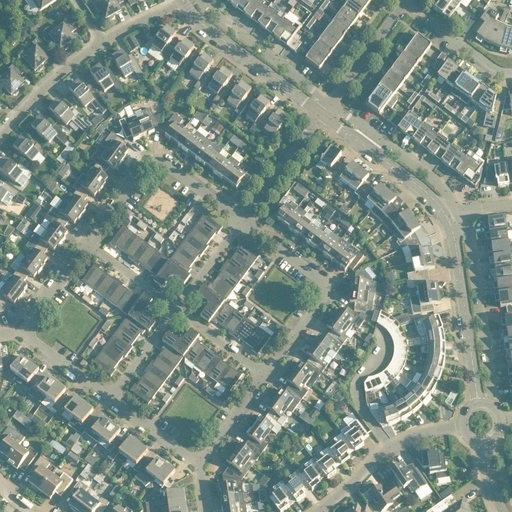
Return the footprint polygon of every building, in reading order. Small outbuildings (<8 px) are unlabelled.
[(30,0),(39,13),(56,2),(55,0),(56,0),(30,0)] [(106,21),(107,20),(108,21),(110,21),(114,19),(115,17),(114,16),(121,12),(117,6),(123,2),(122,0),(107,0),(98,5),(106,21)] [(245,13),(254,0),(232,0),(231,2),(230,2),(229,4),(236,9),(238,7),(245,12),(245,13)] [(260,24),(270,10),(272,7),(272,6),(271,7),(266,4),(264,6),(256,0),(254,0),(245,13),(245,12),(243,14),(251,20),(252,18),(259,23),(260,24)] [(293,9),(297,4),(291,0),(288,5),(293,9)] [(351,0),(344,9),(358,19),(360,17),(362,14),(360,13),(362,11),(363,12),(364,10),(360,7),(351,0)] [(369,0),(351,0),(360,7),(364,10),(366,8),(365,7),(366,5),(367,6),(371,1),(369,0)] [(461,5),(454,0),(442,0),(441,3),(455,13),(461,5)] [(472,0),(471,0),(454,0),(461,5),(465,9),(472,0)] [(458,16),(455,13),(441,3),(436,9),(435,8),(433,11),(437,14),(438,14),(452,24),(458,16)] [(344,9),(338,18),(351,27),(353,25),(352,24),(353,23),(354,24),(358,19),(344,9)] [(274,34),(284,21),(287,18),(286,17),(285,18),(281,14),(279,17),(270,10),(260,24),(259,23),(258,25),(265,31),(267,29),(274,34)] [(492,46),(500,28),(496,26),(494,24),(498,18),(488,11),(480,22),(484,26),(476,36),(484,42),(492,46)] [(296,35),(300,30),(301,28),(300,28),(300,29),(295,25),(299,20),(290,14),(285,21),(284,21),(274,34),(272,36),(280,41),(281,40),(288,45),(287,47),(294,38),(296,35)] [(338,18),(332,26),(345,36),(349,31),(347,30),(349,28),(350,29),(351,27),(338,18)] [(64,27),(57,32),(51,37),(47,31),(44,34),(44,37),(45,41),(48,43),(52,44),(54,43),(60,51),(61,50),(62,51),(64,52),(68,49),(68,46),(74,41),(70,35),(75,31),(68,21),(62,25),(64,27)] [(466,35),(472,26),(467,22),(460,31),(466,35)] [(332,26),(325,35),(338,44),(340,42),(339,42),(340,40),(341,41),(345,36),(332,26)] [(160,57),(164,60),(171,51),(167,48),(172,42),(171,41),(176,35),(167,28),(162,34),(161,34),(156,41),(157,41),(152,47),(162,55),(160,57)] [(508,51),(511,35),(511,31),(504,30),(500,28),(492,46),(500,49),(508,51)] [(424,29),(421,33),(427,37),(430,33),(424,29)] [(325,35),(318,43),(332,53),(336,48),(334,47),(336,46),(337,46),(338,44),(325,35)] [(431,46),(418,36),(414,41),(416,42),(414,44),(413,43),(412,45),(425,55),(431,46)] [(302,44),(298,42),(294,38),(287,47),(295,53),(302,44)] [(43,56),(48,51),(37,39),(32,44),(36,49),(24,60),(35,73),(36,72),(37,72),(39,73),(42,70),(42,67),(48,61),(43,56)] [(175,54),(171,51),(164,60),(169,63),(167,66),(175,72),(178,67),(180,68),(185,62),(190,55),(189,55),(194,49),(185,42),(180,48),(175,54)] [(318,43),(312,52),(325,62),(327,60),(326,59),(327,57),(328,58),(332,53),(318,43)] [(425,55),(412,45),(410,47),(411,48),(410,50),(409,49),(404,55),(418,65),(425,55)] [(130,63),(127,59),(122,52),(112,58),(116,65),(116,66),(120,73),(121,72),(125,79),(134,73),(138,79),(143,76),(134,61),(130,63)] [(312,52),(305,61),(319,71),(324,64),(324,63),(325,62),(312,52)] [(440,67),(447,58),(442,54),(435,63),(437,64),(440,67)] [(418,65),(404,55),(400,60),(400,61),(399,63),(412,72),(418,65)] [(194,89),(199,92),(209,79),(205,76),(209,70),(209,69),(214,63),(204,56),(199,62),(194,69),(190,76),(199,82),(194,89)] [(446,83),(456,69),(454,68),(455,68),(453,66),(448,62),(437,77),(446,83)] [(412,72),(399,63),(397,65),(398,65),(397,67),(396,66),(392,71),(405,81),(412,72)] [(18,79),(23,74),(13,65),(8,70),(11,73),(0,83),(0,85),(11,97),(12,96),(13,96),(16,96),(18,93),(18,90),(23,84),(18,79)] [(108,76),(105,72),(104,70),(103,71),(100,67),(90,73),(95,80),(94,80),(99,87),(100,87),(104,93),(114,87),(118,92),(122,89),(111,73),(108,76)] [(454,89),(465,75),(460,72),(459,73),(457,72),(458,71),(456,69),(446,83),(454,89)] [(213,103),(218,106),(227,93),(223,90),(228,84),(232,77),(223,70),(218,77),(218,76),(213,83),(208,90),(218,96),(213,103)] [(405,81),(392,71),(388,76),(390,77),(388,79),(387,78),(386,80),(399,90),(405,81)] [(459,100),(473,81),(471,80),(470,81),(468,80),(469,78),(465,75),(454,89),(451,94),(459,100)] [(399,90),(386,80),(384,82),(385,83),(384,84),(383,83),(379,88),(392,98),(399,90)] [(470,101),(481,87),(477,84),(475,85),(474,84),(475,83),(473,81),(459,100),(467,106),(470,101)] [(109,110),(103,104),(91,89),(87,92),(84,88),(83,89),(78,83),(69,90),(74,96),(74,97),(79,103),(80,103),(85,109),(91,104),(97,111),(98,110),(103,115),(109,110)] [(235,113),(239,116),(246,107),(242,104),(247,98),(246,98),(251,91),(242,84),(237,91),(236,90),(231,97),(232,97),(227,104),(236,111),(235,113)] [(478,107),(489,94),(487,92),(486,93),(484,92),(486,90),(481,87),(470,101),(478,107)] [(397,102),(392,98),(379,88),(375,93),(377,94),(375,96),(374,95),(373,97),(386,107),(391,111),(397,102)] [(491,95),(489,94),(478,107),(487,114),(483,127),(494,130),(500,104),(494,103),(495,100),(490,96),(491,95)] [(511,94),(509,95),(509,99),(505,99),(502,113),(511,111),(511,117),(511,116),(511,94)] [(386,107),(373,97),(371,99),(372,100),(371,102),(370,101),(366,106),(379,116),(386,107)] [(251,111),(246,118),(255,125),(250,132),(254,135),(258,130),(265,121),(261,118),(266,112),(265,112),(270,105),(261,98),(256,105),(255,104),(253,103),(248,110),(250,111),(251,111)] [(57,102),(49,110),(55,116),(54,116),(60,122),(61,121),(67,127),(72,122),(84,133),(91,126),(72,108),(69,112),(63,107),(57,102)] [(134,114),(135,117),(144,136),(148,134),(149,135),(154,133),(153,128),(158,126),(150,109),(141,113),(140,112),(134,114)] [(269,124),(265,121),(258,130),(263,134),(264,131),(274,138),(278,132),(279,132),(284,126),(283,125),(288,119),(279,112),(274,118),(273,118),(269,124)] [(414,139),(425,123),(421,119),(419,122),(409,114),(408,116),(404,121),(398,130),(405,135),(407,133),(414,139)] [(175,143),(185,131),(179,126),(183,121),(175,115),(164,130),(168,133),(165,137),(170,141),(171,140),(175,143)] [(398,130),(404,121),(401,118),(396,115),(390,124),(398,130)] [(139,138),(144,136),(135,117),(129,120),(128,119),(119,123),(127,140),(132,137),(134,142),(139,140),(139,138)] [(507,120),(501,118),(498,130),(504,131),(507,120)] [(43,139),(49,144),(55,138),(65,146),(70,140),(55,126),(51,130),(46,124),(45,125),(39,119),(31,128),(37,133),(37,134),(43,139)] [(428,149),(440,134),(435,130),(433,133),(428,129),(432,124),(428,120),(425,123),(414,139),(412,141),(420,146),(421,144),(428,149)] [(183,151),(197,132),(188,126),(185,131),(175,143),(179,146),(178,147),(183,151)] [(192,156),(205,139),(197,132),(183,151),(187,154),(188,153),(192,156)] [(442,160),(454,144),(449,141),(448,143),(439,136),(441,133),(440,133),(440,134),(428,149),(427,151),(434,157),(435,155),(442,160)] [(123,150),(127,145),(111,134),(101,147),(107,152),(122,163),(126,158),(125,158),(128,153),(123,150)] [(42,157),(45,153),(37,145),(34,149),(28,144),(27,144),(21,139),(13,148),(20,153),(19,154),(25,159),(26,159),(32,164),(39,155),(42,157)] [(200,164),(214,145),(205,139),(192,156),(196,159),(195,160),(200,164)] [(209,169),(219,156),(222,152),(217,148),(220,144),(217,142),(214,145),(200,164),(205,167),(205,166),(209,169)] [(457,171),(469,155),(469,154),(469,155),(464,152),(462,154),(453,147),(455,144),(454,144),(442,160),(441,162),(448,168),(450,166),(457,171)] [(82,156),(88,149),(83,146),(77,153),(82,156)] [(331,148),(324,157),(321,158),(322,161),(320,163),(326,167),(322,172),(332,180),(333,179),(342,166),(337,162),(341,156),(331,148)] [(119,168),(122,163),(107,152),(102,158),(96,154),(91,160),(97,165),(107,172),(110,168),(115,171),(118,167),(119,168)] [(457,171),(455,173),(463,178),(464,177),(467,179),(466,180),(474,187),(475,188),(480,181),(481,177),(477,175),(483,166),(478,162),(480,160),(475,157),(470,153),(469,155),(457,171)] [(217,177),(231,158),(228,156),(225,161),(219,156),(209,169),(213,172),(213,173),(217,177)] [(227,182),(236,169),(240,165),(231,158),(217,177),(222,180),(223,179),(227,182)] [(16,184),(16,183),(22,187),(23,187),(33,175),(20,165),(17,169),(11,164),(10,165),(4,160),(0,164),(0,171),(3,174),(2,174),(9,179),(16,184)] [(348,187),(360,171),(352,164),(347,170),(342,166),(333,179),(339,183),(340,181),(348,187)] [(103,177),(107,172),(97,165),(87,178),(102,190),(106,185),(105,185),(108,180),(103,177)] [(508,182),(508,179),(506,167),(495,169),(494,166),(488,167),(484,182),(495,181),(497,183),(498,188),(509,186),(508,182)] [(65,167),(58,176),(63,180),(69,170),(65,167)] [(244,188),(254,175),(245,169),(242,173),(236,169),(227,182),(237,190),(240,185),(244,188)] [(360,171),(348,187),(356,193),(355,195),(360,199),(370,187),(364,183),(369,177),(360,171)] [(83,175),(73,189),(77,192),(86,199),(90,195),(94,198),(98,194),(99,194),(102,190),(87,178),(83,175)] [(26,199),(4,185),(1,189),(0,187),(0,202),(2,204),(2,203),(8,207),(14,198),(16,197),(17,198),(16,200),(22,205),(26,199)] [(388,193),(380,186),(375,192),(370,187),(360,199),(366,204),(367,202),(375,208),(388,193)] [(83,203),(86,199),(77,192),(67,205),(82,217),(85,212),(84,212),(88,207),(83,203)] [(388,193),(375,208),(371,213),(383,224),(396,212),(391,206),(396,200),(388,193)] [(285,226),(298,208),(284,198),(278,207),(282,210),(280,214),(279,213),(275,218),(285,226)] [(326,207),(317,200),(314,204),(323,210),(326,207)] [(79,221),(82,217),(67,205),(62,202),(56,210),(53,208),(49,213),(57,219),(66,226),(70,222),(74,225),(78,221),(79,221)] [(346,216),(350,211),(343,206),(339,211),(346,216)] [(332,216),(334,213),(326,207),(323,210),(332,216)] [(293,233),(307,215),(310,210),(308,208),(304,212),(298,208),(285,226),(289,229),(288,230),(293,233)] [(33,210),(25,222),(32,227),(40,215),(33,210)] [(414,221),(408,213),(402,217),(396,212),(383,224),(393,237),(394,236),(414,221)] [(63,230),(66,226),(57,219),(49,213),(44,220),(52,225),(47,232),(62,244),(65,239),(64,239),(68,234),(63,230)] [(193,216),(189,213),(184,219),(188,222),(193,216)] [(205,215),(195,228),(212,240),(217,233),(218,234),(217,235),(218,235),(223,229),(223,228),(221,229),(205,216),(205,215)] [(312,226),(315,221),(318,218),(317,217),(310,216),(309,217),(307,215),(293,233),(297,237),(298,236),(302,239),(312,226)] [(507,232),(505,221),(505,220),(503,220),(502,216),(487,218),(487,221),(483,222),(484,229),(489,228),(490,234),(507,232)] [(310,246),(324,228),(315,221),(312,226),(302,239),(306,242),(306,243),(310,246)] [(398,246),(401,250),(407,248),(419,242),(415,234),(420,229),(414,221),(394,236),(400,244),(398,246)] [(110,244),(109,245),(116,250),(116,249),(115,249),(116,248),(123,253),(135,236),(134,236),(123,227),(122,227),(123,228),(110,245),(110,244)] [(187,239),(204,253),(208,247),(206,247),(212,240),(195,228),(187,239)] [(319,252),(333,234),(324,228),(310,246),(315,250),(315,249),(319,252)] [(58,248),(62,244),(47,232),(41,239),(36,235),(31,241),(46,253),(49,249),(54,252),(58,248)] [(509,244),(507,232),(490,234),(485,235),(486,241),(491,241),(491,247),(509,244)] [(327,259),(341,241),(333,234),(319,252),(324,255),(323,256),(327,259)] [(135,236),(123,253),(130,258),(129,259),(128,258),(128,259),(133,263),(147,245),(146,245),(135,236)] [(187,239),(178,251),(194,263),(199,256),(200,257),(200,258),(204,253),(187,239)] [(337,265),(350,247),(341,240),(341,241),(327,259),(332,263),(333,262),(337,265)] [(43,257),(46,253),(31,241),(26,248),(32,252),(26,259),(42,271),(45,266),(44,265),(48,261),(43,257)] [(423,251),(419,242),(407,248),(410,254),(412,264),(432,259),(430,249),(423,251)] [(239,250),(234,257),(250,269),(260,256),(259,256),(259,257),(242,244),(242,243),(237,249),(237,250),(238,249),(239,250)] [(510,256),(509,244),(491,247),(487,247),(488,254),(492,253),(493,259),(510,256)] [(147,245),(133,263),(139,267),(139,266),(138,266),(139,265),(146,270),(158,253),(147,245)] [(356,251),(350,247),(337,265),(341,268),(340,269),(345,272),(348,268),(353,272),(364,257),(356,251)] [(178,251),(170,262),(187,275),(191,270),(190,270),(189,270),(194,263),(178,251)] [(158,253),(146,270),(153,275),(152,276),(151,276),(156,280),(170,262),(158,253)] [(20,255),(14,264),(20,268),(16,273),(26,280),(29,275),(34,279),(37,275),(38,275),(42,271),(26,259),(20,255)] [(511,268),(511,267),(510,257),(510,256),(493,259),(489,259),(490,266),(494,265),(495,271),(511,268)] [(228,262),(224,267),(242,281),(250,269),(234,257),(229,263),(228,263),(228,262)] [(434,270),(432,259),(412,264),(415,273),(407,275),(409,282),(429,279),(428,271),(434,270)] [(170,262),(156,280),(165,286),(165,287),(166,286),(165,286),(170,280),(172,279),(170,262)] [(187,275),(170,262),(172,279),(174,279),(181,283),(180,284),(181,285),(181,284),(187,275)] [(82,282),(81,282),(94,292),(106,275),(99,270),(100,269),(101,269),(95,264),(94,265),(95,265),(82,282)] [(222,273),(217,280),(233,292),(242,281),(224,267),(220,272),(220,273),(221,272),(222,273)] [(511,268),(495,271),(490,272),(491,278),(493,278),(494,284),(511,281),(511,268)] [(355,281),(352,281),(352,287),(353,287),(352,292),(375,295),(377,284),(372,283),(373,281),(363,270),(356,274),(355,281)] [(23,284),(26,280),(16,273),(6,286),(22,298),(25,293),(24,292),(27,288),(23,284)] [(106,275),(94,292),(105,300),(119,282),(113,278),(113,279),(114,279),(113,280),(106,275)] [(430,285),(429,279),(409,282),(406,282),(407,289),(417,288),(419,297),(419,298),(439,295),(437,284),(430,285)] [(211,285),(207,290),(225,303),(233,292),(217,280),(212,287),(211,286),(211,285)] [(511,281),(494,284),(492,284),(493,290),(498,290),(499,296),(511,293),(511,281)] [(119,282),(105,300),(117,309),(129,292),(122,287),(123,286),(124,287),(124,286),(119,282)] [(1,283),(0,284),(0,294),(0,305),(3,311),(9,302),(14,306),(17,302),(18,302),(22,298),(6,286),(1,283)] [(200,298),(200,299),(201,299),(207,303),(207,306),(225,303),(207,290),(200,298)] [(129,292),(117,309),(128,317),(142,299),(137,295),(136,296),(137,296),(136,297),(129,292)] [(373,302),(375,295),(352,292),(352,298),(350,297),(350,304),(355,304),(354,310),(372,312),(373,302)] [(511,293),(499,296),(494,296),(495,303),(499,302),(500,308),(506,308),(507,314),(511,312),(511,293)] [(440,305),(439,295),(419,298),(419,297),(410,299),(412,316),(434,313),(433,306),(440,305)] [(142,299),(128,317),(145,315),(145,312),(150,306),(150,307),(151,306),(150,306),(142,299)] [(202,314),(203,315),(211,321),(225,303),(207,306),(208,308),(203,314),(202,314)] [(225,303),(211,321),(216,325),(217,324),(216,324),(217,323),(224,328),(236,312),(225,303)] [(338,316),(335,320),(348,330),(350,331),(354,325),(359,329),(365,321),(358,316),(348,309),(344,313),(340,310),(337,315),(338,316)] [(236,312),(224,328),(230,333),(230,334),(229,334),(234,338),(247,320),(236,312)] [(382,327),(390,317),(381,312),(377,324),(382,327)] [(511,331),(511,312),(507,314),(508,319),(501,320),(501,327),(506,326),(507,332),(511,331)] [(145,315),(128,317),(146,331),(152,322),(153,321),(152,322),(146,317),(145,315)] [(128,317),(120,328),(136,341),(141,334),(142,335),(142,336),(146,331),(128,317)] [(386,331),(396,322),(390,317),(382,327),(386,331)] [(438,319),(438,318),(430,322),(428,317),(415,323),(420,337),(426,335),(442,331),(442,330),(443,330),(439,319),(438,319)] [(247,320),(234,338),(239,342),(240,342),(239,341),(240,340),(247,345),(259,329),(247,320)] [(348,330),(335,320),(332,324),(331,323),(327,328),(331,331),(328,336),(342,347),(347,340),(346,339),(345,337),(350,331),(348,330)] [(389,335),(400,327),(396,322),(386,331),(389,335)] [(392,339),(404,334),(400,327),(389,335),(392,339)] [(120,328),(111,340),(129,353),(133,348),(132,348),(131,347),(136,341),(120,328)] [(259,329),(247,345),(254,350),(253,351),(252,351),(258,356),(258,355),(270,338),(271,339),(272,338),(259,329)] [(443,332),(442,331),(426,335),(427,336),(428,346),(445,345),(445,343),(443,332)] [(511,343),(511,331),(507,332),(502,333),(503,339),(508,338),(509,344),(511,343)] [(183,341),(181,341),(183,358),(197,340),(188,334),(187,334),(188,335),(183,341)] [(406,340),(404,334),(392,339),(393,343),(406,340)] [(172,337),(165,345),(183,358),(181,341),(179,342),(172,337),(173,336),(172,336),(172,337)] [(332,360),(342,347),(328,336),(324,340),(320,337),(317,342),(318,343),(315,347),(332,360)] [(111,340),(103,351),(119,364),(124,357),(125,358),(125,359),(129,353),(111,340)] [(197,340),(183,358),(195,367),(207,351),(200,346),(201,344),(201,345),(202,344),(197,340)] [(164,351),(159,358),(175,370),(183,358),(165,345),(162,350),(163,350),(164,351)] [(445,346),(445,345),(428,346),(428,355),(428,357),(444,358),(445,357),(445,346)] [(332,360),(315,347),(311,351),(311,350),(307,355),(311,358),(307,363),(322,374),(332,360)] [(103,351),(93,364),(94,364),(111,376),(111,377),(116,371),(115,371),(114,370),(119,364),(103,351)] [(207,351),(195,367),(206,375),(220,358),(214,354),(214,356),(207,351)] [(0,371),(3,372),(3,371),(2,368),(5,368),(10,362),(9,361),(2,362),(0,354),(0,353),(0,371)] [(406,361),(407,354),(394,353),(393,358),(406,361)] [(5,368),(2,368),(3,371),(3,372),(3,377),(10,381),(14,375),(19,379),(32,361),(24,358),(24,359),(21,357),(15,366),(10,362),(5,368)] [(444,359),(444,358),(428,357),(428,358),(426,367),(442,371),(442,370),(443,370),(445,359),(444,359)] [(152,363),(148,368),(166,382),(175,370),(159,358),(154,364),(152,363),(153,363),(152,363)] [(220,358),(206,375),(218,384),(230,368),(223,363),(224,362),(225,362),(220,358)] [(404,368),(406,361),(393,358),(392,362),(404,368)] [(19,379),(16,383),(25,389),(30,393),(38,382),(33,379),(39,370),(37,369),(37,368),(33,362),(32,361),(19,379)] [(400,374),(404,368),(392,362),(389,367),(400,374)] [(312,387),(322,374),(307,363),(304,367),(300,364),(296,369),(297,370),(294,374),(307,383),(312,387)] [(400,374),(389,367),(386,370),(395,380),(400,374)] [(442,372),(442,371),(426,367),(426,368),(422,377),(437,384),(438,383),(442,373),(442,372)] [(146,374),(141,381),(158,393),(166,382),(148,368),(144,373),(145,374),(145,373),(146,374)] [(230,368),(218,384),(230,394),(231,393),(230,393),(243,376),(244,376),(237,371),(237,372),(237,373),(230,368)] [(395,380),(386,370),(383,374),(390,385),(395,380)] [(307,383),(294,374),(291,378),(290,377),(287,382),(291,385),(287,389),(302,400),(308,392),(304,389),(307,383)] [(390,385),(383,374),(378,376),(384,388),(390,385)] [(364,386),(365,393),(370,392),(377,391),(384,388),(378,376),(374,378),(368,379),(365,384),(365,385),(364,385),(364,386)] [(437,385),(437,384),(422,377),(418,385),(417,386),(431,396),(431,395),(432,395),(437,385)] [(42,405),(46,399),(59,382),(59,381),(51,378),(51,379),(49,378),(42,386),(38,382),(30,393),(28,395),(42,405)] [(135,386),(130,392),(131,392),(148,404),(148,405),(158,393),(141,381),(136,387),(135,387),(136,386),(135,386)] [(46,399),(42,405),(55,415),(57,413),(65,403),(60,399),(66,391),(64,389),(65,388),(60,382),(59,382),(46,399)] [(430,397),(431,396),(417,386),(412,383),(405,390),(410,394),(422,406),(423,405),(423,406),(430,397)] [(23,400),(26,396),(15,389),(12,394),(23,400)] [(292,414),(302,400),(287,389),(284,394),(280,391),(276,396),(277,396),(274,401),(287,410),(292,414)] [(421,407),(422,406),(410,394),(403,401),(402,401),(412,415),(413,414),(413,415),(421,407)] [(65,403),(57,413),(71,423),(86,402),(78,399),(78,400),(76,398),(70,406),(65,403)] [(283,416),(287,410),(274,401),(271,405),(270,404),(267,409),(271,412),(267,416),(282,427),(288,419),(283,416)] [(411,416),(412,415),(402,401),(394,406),(393,407),(400,422),(401,421),(401,422),(411,416)] [(71,423),(68,426),(82,437),(84,434),(92,423),(87,420),(93,411),(91,410),(92,409),(87,403),(86,402),(71,423)] [(400,422),(393,407),(387,409),(386,406),(381,408),(378,409),(378,411),(370,412),(382,428),(386,427),(388,426),(388,427),(399,423),(399,422),(400,422)] [(320,413),(315,410),(309,417),(314,421),(320,413)] [(276,435),(282,427),(267,416),(264,421),(260,418),(256,423),(257,423),(254,427),(267,437),(271,432),(276,435)] [(92,423),(84,434),(89,437),(98,444),(114,423),(113,422),(106,419),(105,420),(103,418),(97,427),(92,423)] [(356,421),(341,432),(355,452),(364,446),(361,442),(368,436),(356,421)] [(114,423),(98,444),(106,450),(111,454),(119,444),(114,440),(121,432),(118,430),(119,429),(114,423)] [(7,463),(20,445),(14,441),(19,435),(9,427),(0,439),(5,443),(0,449),(0,453),(2,456),(1,457),(7,462),(7,463)] [(267,437),(254,427),(251,432),(250,431),(246,436),(250,439),(247,443),(255,449),(262,454),(268,446),(263,443),(267,437)] [(355,452),(341,432),(340,433),(342,435),(334,441),(337,446),(331,451),(329,448),(328,448),(341,466),(350,460),(347,456),(354,450),(355,452)] [(119,444),(111,454),(116,458),(119,454),(128,460),(141,443),(140,443),(133,440),(132,440),(130,439),(124,447),(119,444)] [(141,443),(128,460),(136,467),(134,471),(138,474),(146,464),(142,460),(148,452),(146,450),(141,443)] [(20,445),(7,463),(17,471),(21,466),(26,470),(38,455),(30,449),(27,452),(25,450),(24,452),(19,448),(20,445)] [(234,454),(247,464),(251,459),(256,462),(262,454),(255,449),(252,454),(240,445),(236,450),(237,450),(234,454)] [(341,466),(328,448),(320,455),(324,460),(317,465),(313,460),(328,480),(336,474),(333,470),(340,464),(341,466)] [(243,470),(247,464),(234,454),(231,459),(230,458),(226,463),(230,466),(222,476),(242,481),(248,473),(243,470)] [(444,456),(430,458),(428,458),(428,456),(421,456),(417,460),(423,470),(429,469),(430,475),(436,474),(437,481),(450,479),(449,472),(446,472),(444,456)] [(40,493),(52,476),(45,471),(50,465),(41,458),(32,470),(38,474),(29,485),(40,493)] [(138,474),(135,479),(140,483),(141,482),(146,488),(151,484),(152,484),(155,481),(168,463),(167,463),(160,460),(159,461),(157,459),(151,467),(146,464),(138,474)] [(328,480),(313,460),(304,466),(308,472),(301,477),(297,471),(312,492),(321,485),(318,481),(324,476),(328,480)] [(168,464),(168,463),(155,481),(164,487),(161,491),(161,495),(166,494),(170,493),(169,491),(174,485),(169,481),(175,472),(173,471),(173,470),(168,464)] [(403,465),(392,473),(404,489),(409,485),(415,494),(427,486),(413,466),(407,470),(405,469),(405,468),(403,465)] [(312,492),(297,471),(289,478),(292,483),(286,488),(282,483),(297,503),(305,497),(302,493),(309,488),(312,492)] [(52,476),(40,493),(50,500),(58,490),(64,494),(73,482),(64,475),(59,481),(52,476)] [(221,493),(222,498),(243,495),(242,488),(243,488),(242,481),(222,476),(224,486),(219,487),(220,493),(221,493)] [(76,497),(69,507),(71,508),(71,509),(71,510),(72,510),(72,511),(73,511),(80,511),(94,493),(88,489),(79,482),(71,493),(76,497)] [(297,504),(297,503),(282,483),(273,489),(277,495),(270,500),(278,511),(283,511),(289,508),(288,507),(295,502),(297,504)] [(175,485),(174,485),(169,491),(170,493),(166,494),(168,504),(186,502),(186,501),(184,491),(176,493),(175,485)] [(404,504),(392,486),(384,492),(380,487),(369,495),(380,511),(382,511),(392,506),(395,510),(404,504)] [(94,493),(80,511),(95,511),(96,511),(95,511),(103,511),(109,504),(100,498),(94,493)] [(245,505),(243,495),(222,498),(222,503),(221,503),(222,509),(245,505)] [(451,496),(446,500),(428,511),(469,511),(465,506),(460,509),(451,496)] [(190,510),(186,502),(168,504),(168,511),(185,511),(190,511),(190,510)]
